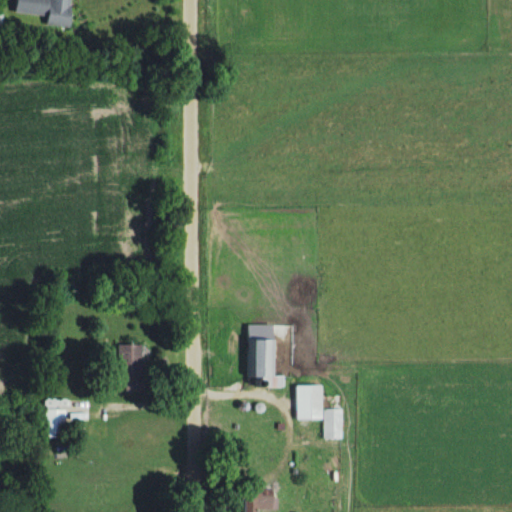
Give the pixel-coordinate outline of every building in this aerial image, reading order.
[(64,0),(8,0),(8,14),(40,16),(39,26),(63,27),(64,0)] [(238,377),(266,377),(266,339),(238,339),(238,377)] [(131,345),(109,345),(109,373),(131,373),(131,345)] [(318,440),(339,439),(338,409),(318,410),(318,385),(288,386),(288,420),(318,420),(318,440)] [(30,409),(30,433),(56,433),(56,409),(30,409)] [(250,511),(251,511),(243,511),(243,494),(232,494),(231,511),(250,511)]
